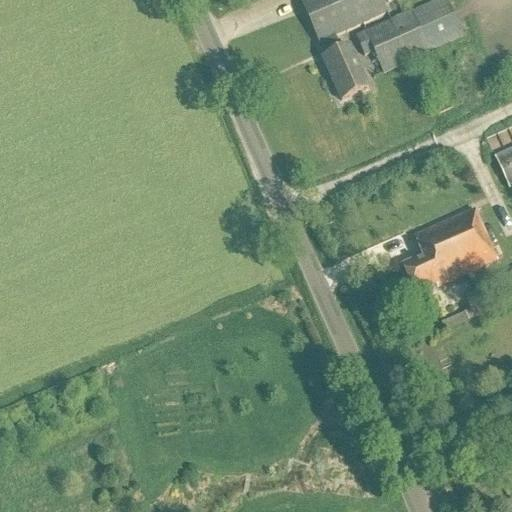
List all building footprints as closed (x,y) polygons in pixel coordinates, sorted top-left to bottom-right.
[(395,0),(394,0),(301,0),(299,1),(319,47),(323,45),(329,59),(322,62),(341,104),(368,92),(350,51),(342,55),(335,40),(386,17),(382,8),(395,2),(395,0)] [(462,40),(445,0),(403,19),(390,25),(355,40),(364,59),(373,55),(383,77),(410,65),(429,56),(428,55),(462,40)] [(511,154),(495,162),(508,191),(511,189),(511,154)] [(421,260),(401,269),(415,298),(435,289),(437,292),(497,265),(474,214),(413,242),(421,260)] [(473,296),(464,300),(470,314),(474,323),(484,318),(473,296)] [(485,300),(489,309),(498,306),(494,296),(485,300)]
